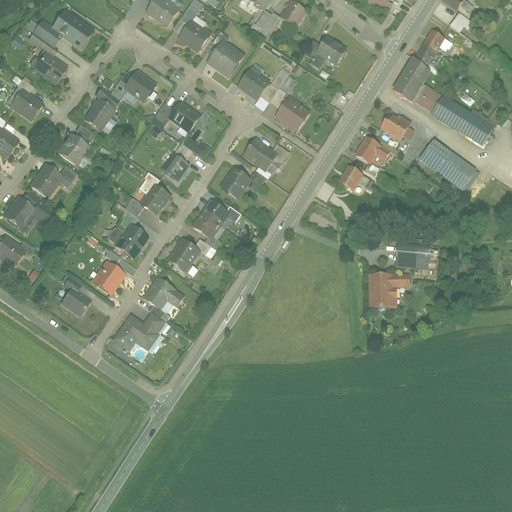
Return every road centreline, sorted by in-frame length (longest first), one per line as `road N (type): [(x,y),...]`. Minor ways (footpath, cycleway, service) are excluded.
road 1 (residential): [(88,357),(227,146),(236,118),(142,46),(118,39),(0,200)]
road 2 (tertiary): [(394,52),(261,262)]
road 3 (tertiary): [(178,387),(234,317),(261,262)]
road 4 (tertiary): [(261,262),(178,387)]
road 5 (tertiary): [(101,511),(163,409)]
